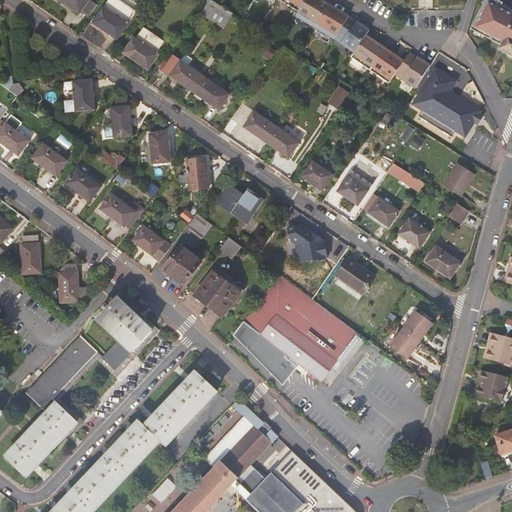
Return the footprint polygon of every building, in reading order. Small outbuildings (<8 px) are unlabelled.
[(99,3),(94,0),(60,0),(79,13),(81,9),(91,16),(99,3)] [(135,10),(119,0),(110,0),(95,24),(116,39),(135,10)] [(221,6),(210,0),(202,13),(223,26),(232,13),(221,6)] [(278,0),(278,1),(298,12),(305,0),(278,0)] [(328,6),(317,0),(305,0),(298,12),(295,17),(315,29),(328,6)] [(488,0),(487,0),(472,31),(502,47),(500,51),(511,57),(511,11),(502,7),(503,5),(497,1),(496,4),(488,0)] [(349,18),(328,6),(315,29),(335,41),(349,18)] [(349,18),(335,41),(354,54),(366,37),(369,33),(369,32),(349,18)] [(166,41),(145,27),(137,39),(134,37),(124,52),(149,69),(159,55),(157,53),(166,41)] [(385,50),(366,37),(354,54),(351,59),(370,72),(385,50)] [(404,64),(385,50),(370,72),(389,85),(395,77),(404,64)] [(163,72),(175,56),(172,55),(161,71),(163,72)] [(430,68),(410,55),(408,57),(404,64),(395,77),(417,90),(430,68)] [(230,94),(175,56),(163,72),(219,110),(230,94)] [(463,86),(436,69),(413,106),(428,116),(425,122),(458,142),(461,137),(472,143),(482,127),(486,120),(488,116),(457,96),(463,86)] [(15,86),(14,77),(6,77),(6,86),(15,86)] [(73,80),(75,99),(76,110),(95,109),(92,78),(73,80)] [(329,103),(341,109),(350,90),(338,85),(329,103)] [(76,110),(75,99),(66,100),(67,111),(76,110)] [(130,105),(111,107),(115,137),(133,135),(130,105)] [(299,142),(254,111),(243,127),(289,159),(299,142)] [(30,140),(7,122),(0,131),(0,141),(19,156),(30,140)] [(168,130),(149,132),(152,162),(171,160),(168,130)] [(67,160),(43,143),(33,158),(56,175),(67,160)] [(190,189),(209,187),(207,168),(211,167),(210,153),(187,155),(190,189)] [(126,157),(121,154),(117,159),(112,155),(108,161),(118,169),(126,157)] [(333,175),(313,161),(302,176),(323,190),(333,175)] [(389,171),(420,191),(427,182),(395,162),(389,171)] [(475,177),(457,165),(442,188),(461,199),(475,177)] [(102,186),(78,168),(67,183),(92,201),(102,186)] [(362,186),(365,180),(353,172),(349,176),(362,186)] [(371,185),(365,180),(362,186),(349,176),(348,176),(337,191),(358,206),(369,191),(368,190),(371,185)] [(250,189),(245,196),(243,199),(235,193),(238,190),(229,184),(216,203),(248,226),(266,200),(250,189)] [(243,199),(245,196),(238,190),(235,193),(243,199)] [(136,212),(113,193),(101,208),(126,227),(136,212)] [(400,212),(380,198),(370,213),(390,227),(400,212)] [(461,225),(470,213),(459,206),(451,218),(461,225)] [(204,237),(213,226),(198,214),(190,226),(204,237)] [(13,229),(0,217),(0,241),(1,243),(13,229)] [(431,234),(409,219),(399,234),(421,249),(431,234)] [(324,240),(301,224),(288,227),(291,239),(298,242),(300,260),(327,256),(324,240)] [(133,240),(161,261),(173,245),(145,225),(133,240)] [(38,243),(37,236),(24,237),(24,245),(23,245),(24,275),(42,274),(40,243),(38,243)] [(229,237),(220,249),(233,260),(242,247),(229,237)] [(205,263),(184,247),(164,272),(185,288),(205,263)] [(462,264),(438,247),(427,262),(452,279),(462,264)] [(375,278),(348,260),(337,277),(363,295),(375,278)] [(79,287),(78,264),(66,265),(60,274),(62,302),(83,300),(86,297),(86,286),(79,287)] [(241,295),(215,274),(196,297),(223,319),(241,295)] [(280,275),(235,334),(284,387),(299,368),(317,382),(318,381),(322,383),(358,333),(280,275)] [(116,296),(97,317),(119,338),(102,356),(115,368),(135,347),(151,329),(116,296)] [(432,324),(416,312),(391,348),(407,359),(432,324)] [(491,349),(495,333),(491,331),(487,348),(491,349)] [(511,363),(511,336),(495,333),(491,349),(487,348),(485,357),(511,364),(511,363)] [(27,478),(78,423),(54,400),(98,352),(82,336),(27,394),(48,413),(6,458),(27,478)] [(53,511),(91,511),(161,438),(165,442),(216,389),(196,369),(144,424),(140,420),(53,511)] [(508,377),(482,370),(479,379),(483,381),(479,397),(502,403),(508,377)] [(483,381),(479,379),(475,395),(479,397),(483,381)] [(243,416),(210,451),(220,461),(254,426),(243,416)] [(295,511),(305,502),(271,470),(264,477),(255,468),(242,482),(237,477),(250,464),(271,442),(270,440),(265,436),(269,432),(272,429),(261,419),(254,426),(220,461),(210,451),(203,458),(214,468),(172,511),(205,511),(232,484),(236,488),(236,489),(260,511),(295,511)] [(265,436),(270,440),(273,436),(269,432),(265,436)] [(511,433),(495,439),(501,458),(511,454),(511,433)] [(292,451),(271,470),(305,502),(295,511),(357,511),(356,509),(292,451)] [(488,479),(496,477),(491,461),(484,463),(488,479)] [(242,482),(255,468),(250,464),(237,477),(242,482)]
